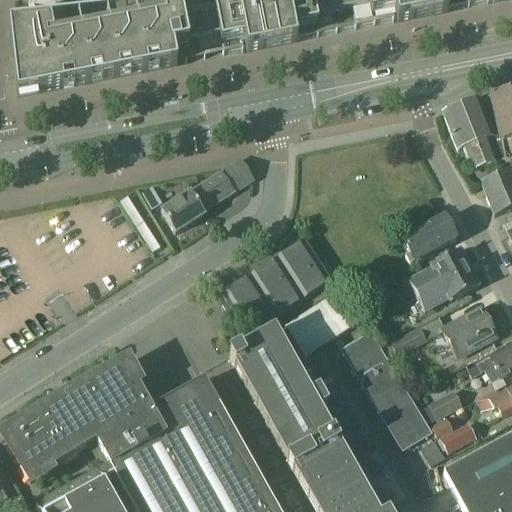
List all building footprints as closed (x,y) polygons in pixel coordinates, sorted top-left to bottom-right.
[(170,13),(168,0),(90,0),(76,2),(32,7),(32,8),(34,28),(8,31),(16,103),(176,71),(172,53),(188,50),(180,12),(170,13)] [(76,2),(75,0),(27,0),(28,9),(32,8),(32,7),(76,2)] [(242,52),(245,51),(246,57),(296,47),(295,41),(298,41),(298,42),(299,42),(299,40),(317,37),(317,39),(318,38),(318,37),(335,33),(336,35),(337,35),(336,33),(354,29),(355,31),(355,29),(372,26),(367,0),(210,0),(211,3),(221,50),(223,57),(224,57),(223,55),(241,52),(242,53),(242,52)] [(367,0),(372,26),(373,26),(373,27),(374,27),(374,26),(392,22),(392,24),(393,23),(393,22),(396,21),(397,27),(447,17),(446,11),(448,11),(449,12),(450,12),(449,11),(467,7),(468,9),(469,8),(468,7),(487,3),(487,5),(488,5),(488,3),(502,0),(505,0),(506,1),(507,1),(506,0),(367,0)] [(511,160),(511,109),(509,97),(491,101),(501,144),(505,162),(511,160)] [(482,102),(479,103),(464,109),(486,169),(497,165),(505,163),(497,139),(489,103),(486,102),(482,102)] [(486,169),(464,109),(442,116),(457,154),(464,152),(473,174),(486,169)] [(200,189),(198,186),(183,192),(187,198),(201,220),(204,218),(202,215),(234,195),(252,183),(240,164),(200,189)] [(511,212),(511,179),(511,176),(481,189),(494,220),(511,212)] [(156,197),(145,203),(151,212),(162,206),(156,197)] [(175,237),(201,220),(187,198),(161,215),(175,237)] [(455,244),(443,221),(401,244),(409,259),(405,261),(409,269),(455,244)] [(220,297),(247,339),(331,285),(304,243),(220,297)] [(416,302),(468,273),(464,266),(466,263),(463,257),(460,258),(459,255),(431,270),(433,273),(422,279),(408,287),(416,302)] [(468,273),(416,302),(423,315),(448,301),(450,305),(478,290),(476,288),(478,285),(475,279),(472,279),(468,273)] [(332,298),(283,329),(302,359),(351,328),(332,298)] [(496,341),(480,313),(442,334),(457,362),(496,341)] [(394,341),(385,325),(374,331),(383,347),(394,341)] [(426,345),(419,333),(391,348),(398,360),(426,345)] [(274,336),(229,361),(314,511),(373,511),(318,414),(326,409),(318,395),(310,400),(274,336)] [(430,438),(426,430),(417,416),(369,338),(342,354),(403,454),(430,438)] [(511,349),(476,369),(481,378),(485,376),(491,387),(500,382),(500,383),(511,376),(511,349)] [(418,383),(408,365),(397,371),(407,389),(418,383)] [(276,511),(204,382),(150,413),(135,386),(136,385),(126,369),(70,400),(59,407),(4,441),(9,449),(10,448),(21,466),(19,467),(30,485),(96,444),(110,468),(36,509),(37,511),(276,511)] [(506,394),(497,398),(488,403),(491,408),(495,406),(503,421),(511,416),(511,390),(506,393),(506,394)] [(437,425),(443,421),(461,411),(454,397),(417,416),(426,430),(429,429),(437,425)] [(437,425),(429,429),(435,442),(450,434),(443,421),(437,425)] [(475,443),(468,429),(443,442),(451,456),(475,443)] [(511,511),(511,439),(443,477),(462,511),(511,511)]
